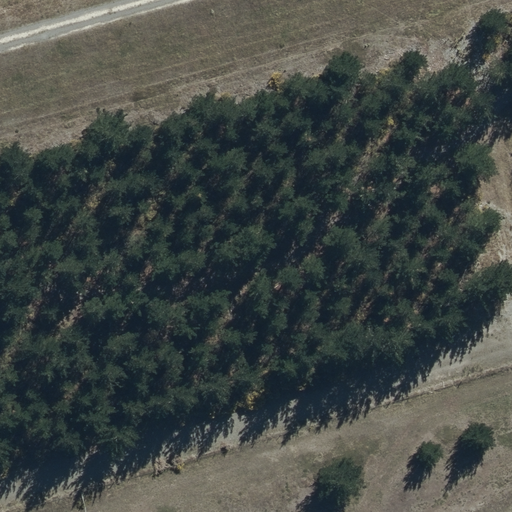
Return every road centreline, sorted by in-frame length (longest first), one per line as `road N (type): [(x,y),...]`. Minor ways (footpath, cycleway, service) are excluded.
road 1 (track): [(0,482),(511,334)]
road 2 (track): [(0,41),(151,0)]
